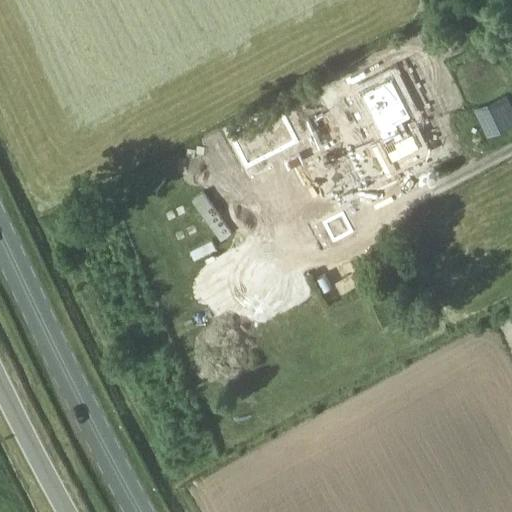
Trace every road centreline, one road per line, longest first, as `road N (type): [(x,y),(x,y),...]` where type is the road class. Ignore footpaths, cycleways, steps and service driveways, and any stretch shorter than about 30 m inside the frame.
road 1 (primary): [(139,511),(0,235)]
road 2 (unclassified): [(0,379),(64,511)]
